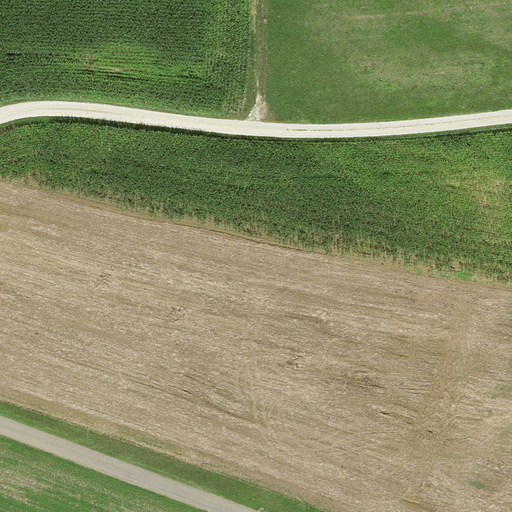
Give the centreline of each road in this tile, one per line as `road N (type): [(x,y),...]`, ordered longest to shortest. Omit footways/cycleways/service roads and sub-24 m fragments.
road 1 (track): [(0,113),(297,135),(511,116)]
road 2 (unclassified): [(0,426),(231,511)]
